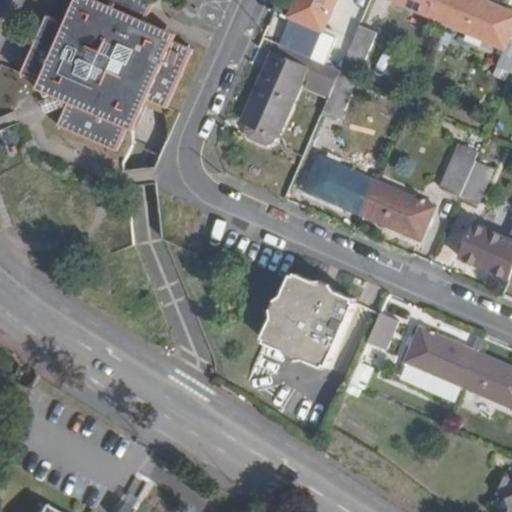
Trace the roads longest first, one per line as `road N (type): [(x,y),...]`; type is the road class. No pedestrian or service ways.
road 1 (residential): [(255,0),(195,135),(202,181),(213,193),(511,322)]
road 2 (tertiary): [(320,511),(5,312)]
